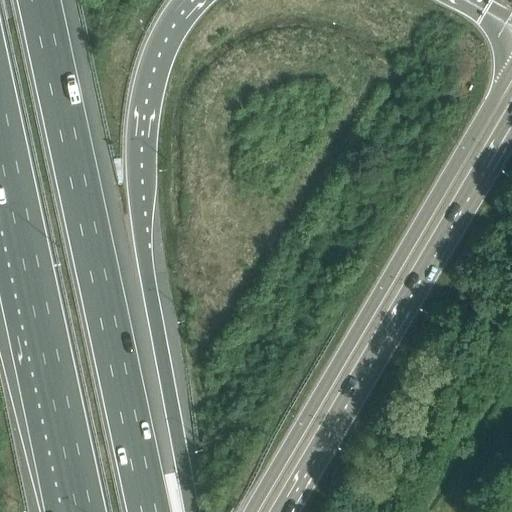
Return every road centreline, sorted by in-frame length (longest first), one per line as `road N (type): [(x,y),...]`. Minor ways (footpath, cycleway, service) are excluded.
road 1 (motorway): [(189,511),(148,284),(137,149),(149,76),(189,0)]
road 2 (motorway): [(151,511),(39,0)]
road 3 (secondary): [(511,72),(254,511)]
road 4 (secondary): [(286,511),(511,125)]
road 5 (motorway): [(0,124),(82,511)]
